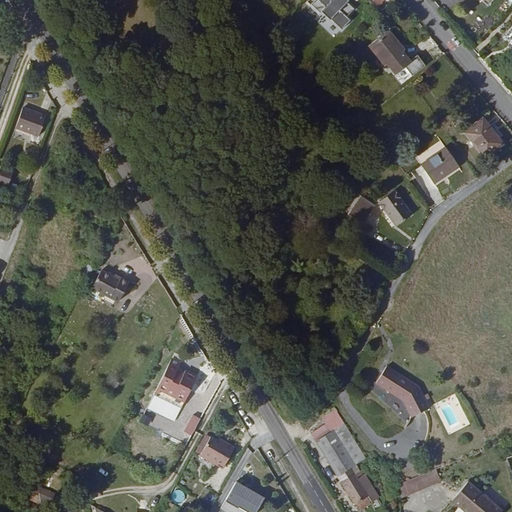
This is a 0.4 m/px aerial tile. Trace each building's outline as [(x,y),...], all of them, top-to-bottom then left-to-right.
[(310,0),(309,1),(317,11),(319,9),(327,19),(328,18),(337,29),(347,21),(344,17),(352,10),(345,2),(343,0),(310,0)] [(409,61),(388,34),(375,44),(397,71),(409,61)] [(49,120),(27,111),(19,131),(42,140),(49,120)] [(484,119),(468,133),(487,156),(500,145),(490,133),(493,130),(484,119)] [(458,165),(445,147),(421,165),(434,182),(458,165)] [(15,178),(2,174),(0,180),(0,190),(10,194),(15,178)] [(413,216),(397,192),(381,203),(397,227),(413,216)] [(380,210),(365,200),(354,217),(368,227),(380,210)] [(123,269),(111,263),(101,281),(128,294),(138,276),(124,268),(123,269)] [(137,320),(147,325),(150,317),(140,313),(137,320)] [(434,401),(424,378),(392,360),(382,377),(407,391),(415,409),(434,401)] [(173,375),(162,398),(154,411),(181,426),(188,412),(200,389),(189,383),(187,386),(180,382),(182,379),(173,375)] [(115,400),(123,386),(117,382),(108,396),(115,400)] [(189,435),(196,440),(206,422),(198,418),(189,435)] [(133,435),(125,431),(123,436),(131,440),(133,435)] [(214,440),(205,458),(227,471),(238,450),(227,444),(226,446),(221,444),(214,440)] [(438,469),(396,479),(400,494),(441,484),(438,469)] [(371,504),(354,477),(342,484),(359,511),(371,504)] [(264,489),(243,478),(231,499),(252,510),(264,489)] [(468,511),(506,511),(472,483),(457,503),(468,511)] [(47,502),(50,494),(43,491),(38,504),(54,511),(59,508),(47,502)] [(59,508),(62,499),(50,494),(47,502),(59,508)]
